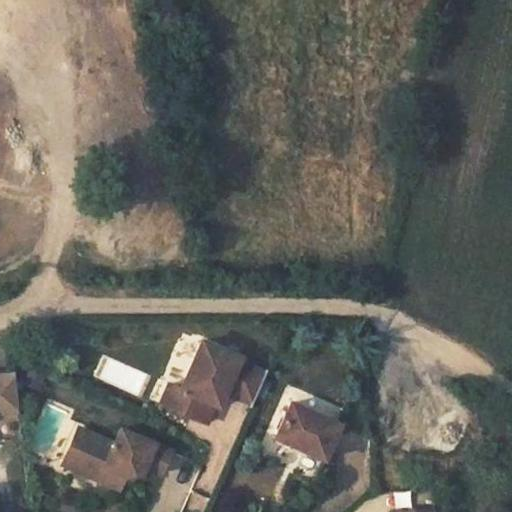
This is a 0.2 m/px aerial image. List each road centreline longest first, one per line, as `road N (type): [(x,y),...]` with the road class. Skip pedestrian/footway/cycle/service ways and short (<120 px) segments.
road 1 (track): [(0,319),(52,306),(317,303),(393,324),(511,396)]
road 2 (track): [(58,0),(62,156),(33,309)]
